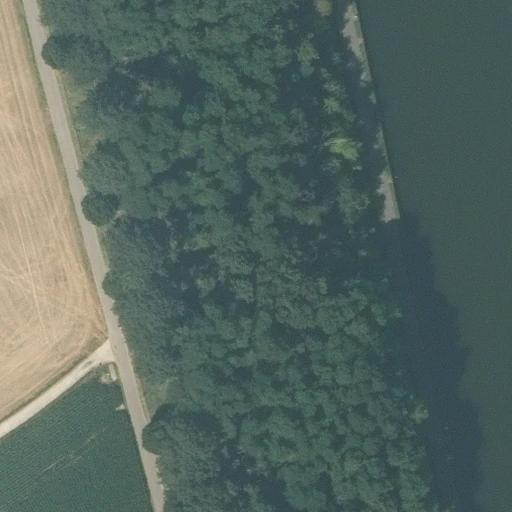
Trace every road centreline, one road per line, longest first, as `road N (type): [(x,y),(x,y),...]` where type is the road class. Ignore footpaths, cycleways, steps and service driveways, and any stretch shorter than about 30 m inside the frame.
road 1 (unclassified): [(115,348),(27,0)]
road 2 (unclassified): [(158,511),(115,348)]
road 3 (unclassified): [(115,348),(0,428)]
